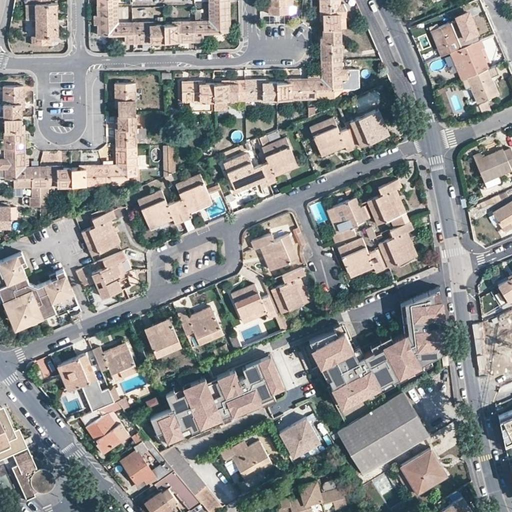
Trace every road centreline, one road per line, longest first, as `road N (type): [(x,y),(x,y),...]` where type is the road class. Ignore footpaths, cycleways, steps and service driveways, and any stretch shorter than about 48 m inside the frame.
road 1 (unknown): [(456,265),(211,360)]
road 2 (residential): [(456,265),(485,458),(501,511)]
road 3 (residential): [(80,62),(237,60),(253,54),(251,0)]
road 4 (residential): [(0,365),(156,296)]
road 5 (residential): [(379,0),(431,142)]
road 6 (residential): [(431,142),(294,197)]
road 7 (residential): [(431,142),(456,265)]
road 8 (residential): [(156,296),(232,264),(232,223)]
road 9 (residential): [(232,223),(157,255),(156,296)]
